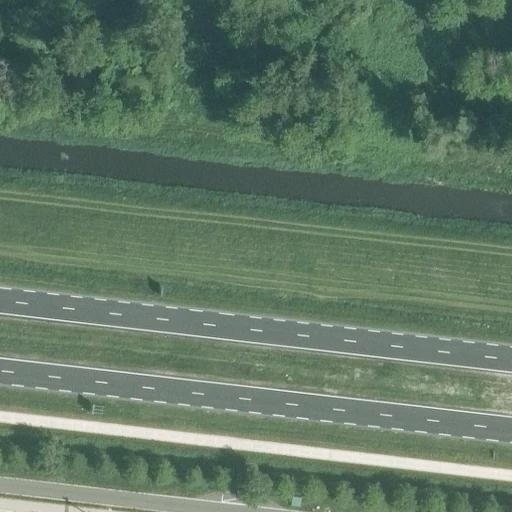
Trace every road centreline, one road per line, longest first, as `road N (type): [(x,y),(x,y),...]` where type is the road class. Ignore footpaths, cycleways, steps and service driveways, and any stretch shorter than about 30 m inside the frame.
road 1 (primary): [(511,361),(0,302)]
road 2 (primary): [(0,373),(511,430)]
